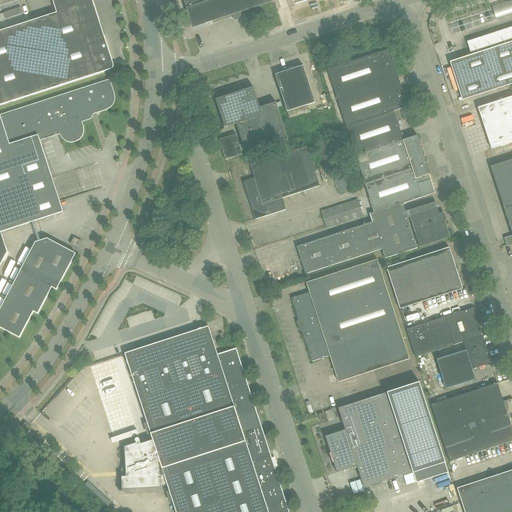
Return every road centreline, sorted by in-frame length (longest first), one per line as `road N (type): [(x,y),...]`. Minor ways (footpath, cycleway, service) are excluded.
road 1 (unclassified): [(511,337),(402,0)]
road 2 (unclassified): [(397,0),(207,62),(157,66)]
road 3 (unclassified): [(313,511),(246,307)]
road 4 (unclassified): [(0,408),(41,365),(108,244)]
road 5 (unclassified): [(108,244),(143,150),(157,66)]
